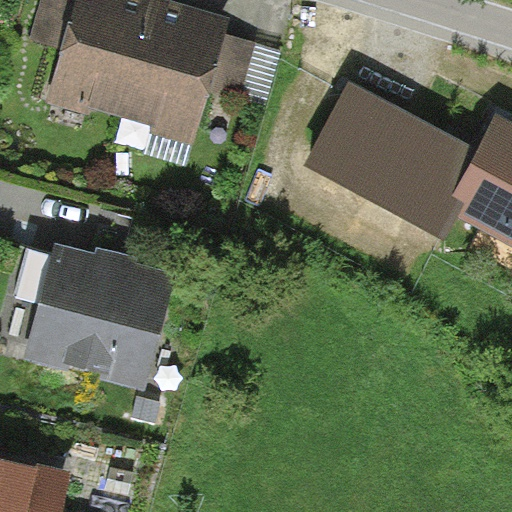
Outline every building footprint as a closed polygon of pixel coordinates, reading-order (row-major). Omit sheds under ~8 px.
[(63,49),(77,0),(42,0),(31,40),(63,49)] [(92,111),(123,120),(157,0),(77,0),(63,49),(47,105),(90,118),(92,111)] [(164,0),(157,0),(123,120),(153,129),(151,135),(194,148),(208,96),(226,37),(231,19),(189,7),(164,0)] [(254,45),(226,37),(208,96),(236,105),(254,45)] [(477,153),(350,85),(305,168),(445,243),(458,219),(465,205),(453,198),(477,153)] [(511,125),(496,117),(477,153),(453,198),(465,205),(458,219),(511,247),(511,125)] [(94,257),(55,246),(24,361),(134,390),(145,394),(146,391),(177,276),(137,265),(138,260),(115,254),(97,249),(94,257)] [(168,397),(146,391),(145,394),(134,390),(125,421),(158,431),(168,397)] [(63,511),(73,476),(0,458),(0,511),(63,511)]
